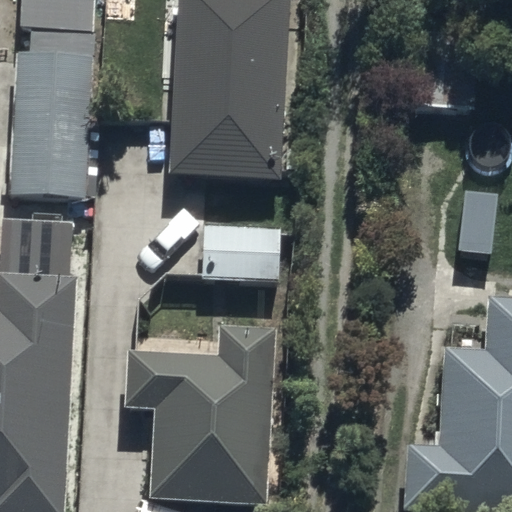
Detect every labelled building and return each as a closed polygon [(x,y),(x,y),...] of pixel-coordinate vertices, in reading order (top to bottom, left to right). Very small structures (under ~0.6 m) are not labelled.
[(19,0),(18,66),(89,67),(90,0),(19,0)] [(279,193),(288,0),(179,0),(170,187),(279,193)] [(409,42),(408,117),(472,118),(473,43),(409,42)] [(89,67),(18,66),(13,66),(10,206),(85,208),(89,67)] [(283,200),(205,197),(203,231),(281,234),(283,200)] [(274,241),(196,240),(196,292),(273,293),(274,241)] [(61,511),(74,293),(0,288),(0,511),(61,511)] [(511,511),(511,312),(484,312),(483,331),(455,331),(454,363),(435,362),(433,459),(399,458),(397,511),(511,511)] [(215,341),(215,344),(148,341),(147,365),(123,364),(120,419),(150,420),(146,511),(262,511),(270,343),(215,341)]
